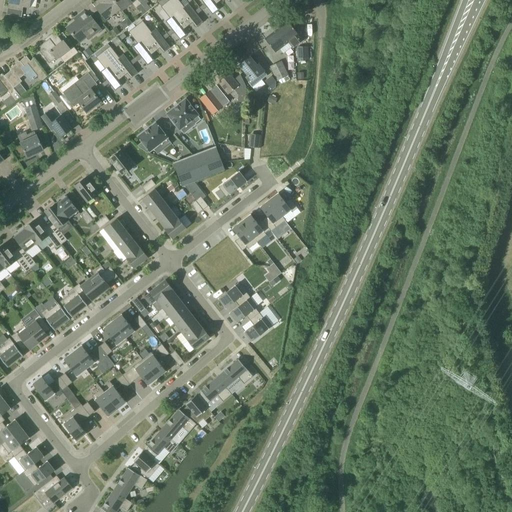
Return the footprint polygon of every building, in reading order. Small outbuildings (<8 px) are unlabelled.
[(29,8),(30,0),(9,0),(7,15),(21,17),(23,6),(29,8)] [(121,9),(113,0),(97,0),(92,4),(105,20),(110,16),(111,17),(121,9)] [(113,0),(121,9),(122,11),(132,3),(131,2),(134,0),(113,0)] [(169,0),(168,1),(187,26),(192,23),(196,28),(203,22),(188,3),(184,7),(178,0),(169,0)] [(215,4),(220,1),(219,0),(200,0),(204,4),(206,7),(212,15),(219,9),(215,4)] [(187,26),(168,1),(161,7),(169,18),(165,21),(171,29),(174,33),(180,40),(187,35),(183,30),(187,26)] [(137,7),(143,14),(146,11),(143,7),(141,4),(137,7)] [(89,17),(83,10),(78,15),(79,17),(66,27),(72,36),(74,34),(80,43),(87,38),(88,40),(101,30),(90,16),(89,17)] [(122,27),(130,22),(127,17),(119,23),(122,27)] [(142,21),(135,27),(155,52),(159,48),(163,53),(170,48),(155,29),(151,32),(142,21)] [(300,41),(296,36),(298,35),(288,21),(278,28),(284,36),(283,36),(288,43),(291,41),(294,45),(300,41)] [(109,32),(114,38),(120,33),(115,27),(109,32)] [(155,52),(135,27),(128,32),(137,43),(133,47),(139,54),(142,58),(147,66),(154,60),(150,55),(155,52)] [(275,52),(279,49),(283,54),(292,47),(288,43),(283,36),(284,36),(278,28),(264,39),(275,52)] [(62,41),(54,32),(47,37),(49,39),(37,48),(49,63),(55,58),(57,59),(60,57),(65,63),(78,53),(73,46),(70,48),(63,40),(62,41)] [(110,46),(103,52),(122,77),(127,73),(131,78),(138,73),(123,54),(119,57),(110,46)] [(297,60),(308,59),(307,47),(296,47),(297,60)] [(88,48),(83,52),(87,58),(93,53),(88,48)] [(118,80),(122,77),(103,52),(96,57),(104,69),(100,72),(106,80),(109,83),(115,91),(122,85),(118,80)] [(30,61),(26,56),(10,69),(13,72),(6,77),(4,75),(4,76),(14,88),(17,85),(20,83),(21,82),(19,79),(26,74),(31,81),(38,76),(41,81),(47,76),(33,59),(30,61)] [(257,64),(249,56),(245,61),(244,59),(239,63),(240,64),(239,65),(245,73),(252,80),(248,83),(252,88),(267,75),(264,72),(265,71),(258,63),(257,64)] [(280,84),(290,79),(288,76),(288,75),(281,61),(269,67),(276,81),(278,80),(280,84)] [(98,80),(91,70),(88,73),(95,82),(98,80)] [(91,90),(97,85),(95,82),(88,73),(72,85),(63,92),(73,105),(78,101),(87,113),(101,102),(91,90)] [(0,75),(0,96),(0,97),(7,91),(15,102),(21,97),(14,88),(4,76),(3,74),(0,75)] [(240,75),(234,80),(228,74),(218,82),(228,94),(234,89),(238,94),(239,99),(238,116),(243,117),(244,89),(246,87),(240,75)] [(267,84),(270,88),(272,90),(275,88),(275,82),(276,82),(274,79),(271,76),(265,81),(267,84)] [(210,90),(199,99),(212,115),(223,106),(210,90)] [(32,131),(43,127),(32,91),(24,98),(24,99),(22,99),(25,108),(32,131)] [(56,106),(62,101),(55,91),(48,96),(56,106)] [(270,95),(267,102),(274,105),(277,99),(270,95)] [(10,97),(4,101),(7,106),(13,101),(10,97)] [(174,125),(175,124),(180,129),(192,120),(195,124),(200,120),(197,116),(198,115),(186,99),(167,114),(171,119),(170,120),(174,125)] [(55,120),(48,111),(41,116),(52,131),(54,129),(60,137),(71,129),(61,115),(55,120)] [(142,142),(138,145),(139,148),(148,153),(149,152),(150,152),(167,138),(156,123),(138,137),(142,142)] [(43,150),(34,131),(27,135),(25,132),(18,136),(21,143),(27,158),(43,150)] [(250,134),(248,147),(259,148),(260,135),(250,134)] [(220,160),(216,148),(194,157),(173,164),(175,170),(176,173),(181,184),(182,187),(184,186),(224,171),(220,160)] [(122,175),(133,166),(120,150),(110,158),(114,164),(113,164),(122,175)] [(229,194),(246,181),(239,172),(222,185),(229,194)] [(89,183),(85,178),(75,186),(87,202),(98,193),(90,183),(89,183)] [(146,193),(156,185),(151,179),(141,187),(146,193)] [(174,182),(167,188),(170,192),(178,186),(174,182)] [(149,209),(162,199),(154,189),(142,199),(149,209)] [(278,193),(269,200),(282,217),(290,210),(292,212),(297,208),(290,199),(285,202),(278,193)] [(78,211),(66,196),(63,199),(62,198),(55,204),(68,220),(78,211)] [(200,197),(196,200),(203,210),(208,206),(200,197)] [(157,219),(170,209),(162,199),(149,209),(157,219)] [(198,214),(203,210),(196,200),(190,205),(192,207),(198,214)] [(282,217),(269,200),(260,207),(267,216),(262,220),(269,229),(275,225),(273,223),(282,217)] [(57,228),(68,220),(55,204),(45,211),(49,217),(57,228)] [(165,228),(177,218),(170,209),(157,219),(165,228)] [(87,224),(93,220),(85,210),(80,214),(87,224)] [(269,229),(262,220),(257,224),(250,214),(241,221),(254,238),(263,232),(264,233),(269,229)] [(100,229),(110,221),(105,215),(97,222),(95,223),(100,229)] [(172,239),(186,228),(178,218),(177,218),(165,228),(164,229),(172,239)] [(111,238),(124,228),(116,219),(104,228),(111,238)] [(38,225),(34,220),(24,228),(36,243),(46,235),(39,225),(38,225)] [(254,238),(241,221),(232,228),(239,238),(235,241),(242,251),(247,246),(246,245),(254,238)] [(25,251),(36,243),(24,228),(17,233),(18,234),(14,237),(25,251)] [(119,248),(132,238),(124,228),(111,238),(119,248)] [(62,244),(67,240),(59,230),(54,234),(62,244)] [(270,230),(255,239),(260,248),(275,239),(270,230)] [(56,248),(62,244),(54,234),(49,238),(56,248)] [(127,258),(140,248),(132,238),(119,248),(127,258)] [(7,249),(3,244),(0,246),(0,261),(6,268),(16,260),(8,249),(7,249)] [(135,267),(148,257),(140,248),(127,258),(126,258),(134,268),(135,267)] [(31,268),(36,264),(28,254),(23,258),(31,268)] [(297,256),(292,260),(296,264),(301,261),(297,256)] [(72,257),(68,260),(72,266),(76,263),(72,257)] [(25,273),(31,268),(23,258),(17,263),(25,273)] [(273,263),(267,269),(269,272),(276,267),(273,263)] [(89,279),(101,294),(110,287),(108,284),(112,280),(105,271),(102,266),(96,270),(98,272),(89,279)] [(105,271),(112,280),(117,276),(112,270),(110,267),(105,271)] [(269,282),(269,283),(272,287),(281,280),(277,276),(269,282)] [(48,277),(42,282),(46,287),(52,282),(48,277)] [(101,294),(89,279),(81,285),(79,283),(73,288),(85,302),(89,298),(92,301),(101,294)] [(157,300),(171,289),(172,289),(165,280),(150,292),(157,301),(157,300)] [(238,306),(246,300),(248,299),(243,293),(242,294),(235,286),(218,299),(225,308),(235,301),(238,306)] [(72,317),(82,309),(87,305),(85,302),(73,288),(68,292),(69,294),(60,302),(72,317)] [(171,289),(157,300),(163,308),(178,297),(171,289)] [(178,297),(163,308),(169,316),(184,305),(178,297)] [(246,300),(238,306),(229,313),(237,322),(246,315),(250,320),(259,313),(255,307),(253,309),(246,300)] [(70,318),(58,303),(48,311),(47,309),(41,313),(55,330),(70,318)] [(184,305),(169,316),(175,324),(190,313),(184,305)] [(190,313),(175,324),(182,332),(196,321),(190,313)] [(259,313),(250,320),(253,325),(244,332),(251,341),(268,328),(261,320),(263,318),(259,313)] [(126,338),(135,331),(122,314),(113,321),(126,338)] [(27,327),(39,343),(48,335),(45,333),(50,329),(39,315),(34,319),(35,321),(27,327)] [(142,328),(147,324),(140,315),(135,319),(142,328)] [(117,345),(126,338),(113,321),(104,328),(117,345)] [(196,321),(182,332),(188,340),(202,329),(196,321)] [(162,329),(159,325),(157,326),(153,329),(156,334),(162,329)] [(30,350),(39,343),(27,327),(19,334),(17,332),(11,336),(22,350),(27,347),(30,350)] [(203,328),(202,329),(188,340),(194,349),(210,337),(203,328)] [(159,337),(163,342),(169,338),(165,333),(159,337)] [(0,357),(8,367),(18,359),(23,355),(9,338),(4,342),(5,344),(0,348),(0,357)] [(112,351),(105,342),(100,346),(107,355),(112,351)] [(162,344),(156,348),(164,357),(169,353),(163,346),(162,344)] [(73,352),(86,368),(95,361),(82,345),(73,352)] [(102,359),(107,355),(100,346),(95,350),(102,359)] [(73,352),(64,359),(77,375),(86,368),(73,352)] [(144,361),(157,377),(166,370),(153,354),(144,361)] [(221,373),(217,377),(226,387),(237,376),(243,382),(252,375),(237,358),(221,372),(221,373)] [(157,377),(144,361),(135,368),(148,384),(157,377)] [(130,384),(135,380),(128,371),(123,374),(130,384)] [(68,386),(73,382),(66,373),(61,377),(68,386)] [(125,388),(130,384),(123,374),(118,378),(125,388)] [(34,383),(47,399),(56,392),(43,376),(34,383)] [(232,393),(226,387),(217,377),(216,376),(200,391),(201,391),(196,395),(205,405),(209,401),(210,401),(217,394),(223,401),(231,393),(231,394),(232,393)] [(61,377),(56,381),(63,390),(68,386),(61,377)] [(118,408),(127,401),(114,385),(105,392),(118,408)] [(96,399),(109,415),(118,408),(105,392),(96,399)] [(205,405),(196,395),(185,404),(187,406),(183,410),(183,409),(183,410),(198,423),(211,412),(205,405)] [(5,420),(1,415),(11,408),(4,399),(0,401),(0,423),(2,422),(5,420)] [(96,411),(88,402),(83,405),(90,415),(96,411)] [(83,405),(78,409),(85,419),(90,415),(83,405)] [(171,439),(175,434),(182,427),(188,433),(196,424),(179,409),(165,426),(161,430),(171,439)] [(74,416),(65,423),(78,439),(87,432),(74,416)] [(22,429),(15,420),(6,427),(2,422),(0,423),(0,434),(5,442),(22,429)] [(23,449),(20,445),(29,438),(22,429),(5,442),(11,450),(9,451),(14,457),(23,449)] [(143,451),(153,459),(157,455),(164,448),(170,453),(177,445),(178,445),(171,439),(161,430),(147,446),(147,447),(143,451)] [(26,469),(34,464),(43,456),(36,447),(27,454),(23,449),(14,457),(18,462),(20,461),(26,469)] [(131,467),(148,478),(160,465),(153,459),(143,451),(134,461),(136,463),(132,467),(131,467)] [(29,476),(31,475),(38,484),(54,471),(47,461),(38,468),(34,464),(26,469),(24,471),(29,476)] [(125,498),(128,493),(133,485),(141,489),(147,480),(128,468),(117,486),(113,491),(125,498)] [(60,480),(57,476),(33,494),(40,502),(48,496),(53,503),(73,488),(64,477),(60,480)] [(132,503),(125,498),(113,491),(102,509),(100,511),(115,511),(119,508),(125,511),(126,511),(132,503),(132,504),(132,503)]
